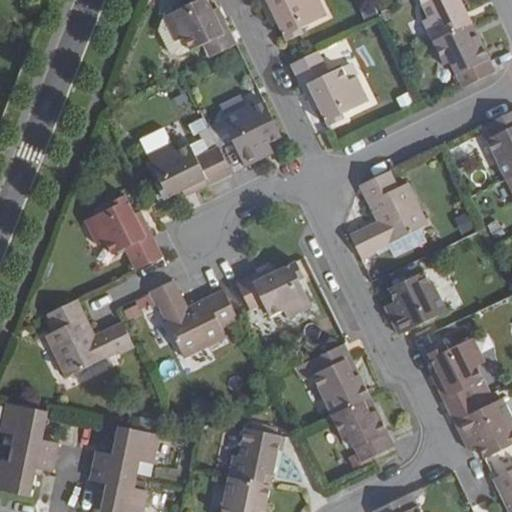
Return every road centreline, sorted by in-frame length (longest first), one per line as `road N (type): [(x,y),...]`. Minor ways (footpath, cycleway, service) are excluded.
road 1 (residential): [(321,180),(332,237),(378,341),(402,365),(432,423),(436,452),(417,474),(346,511)]
road 2 (residential): [(92,0),(0,230)]
road 3 (residential): [(511,90),(321,180)]
road 4 (residential): [(235,0),(321,180)]
road 5 (residential): [(321,180),(191,241)]
